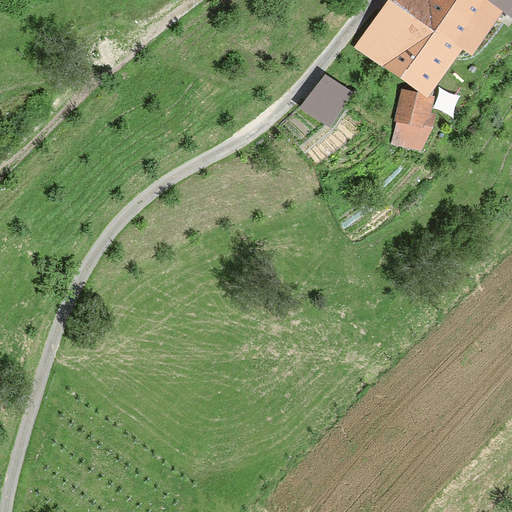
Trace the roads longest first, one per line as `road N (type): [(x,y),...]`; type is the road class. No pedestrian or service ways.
road 1 (track): [(374,0),(281,108),(158,186),(110,231),(61,319),(4,511)]
road 2 (track): [(72,0),(107,60),(191,0)]
road 3 (track): [(0,169),(107,60)]
